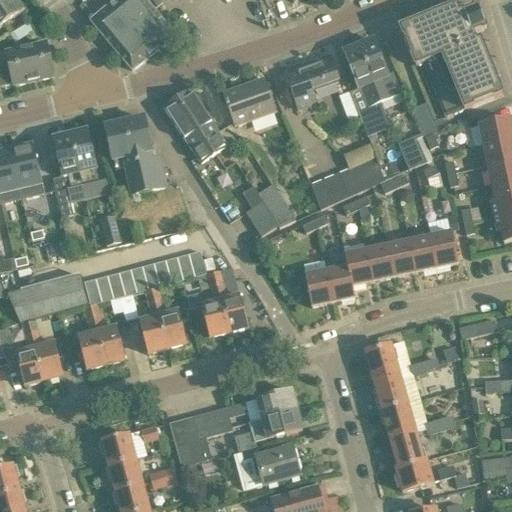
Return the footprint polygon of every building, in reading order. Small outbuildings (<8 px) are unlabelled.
[(15,0),(7,0),(0,5),(0,29),(24,13),(15,0)] [(145,34),(158,51),(174,38),(143,0),(118,0),(112,5),(128,26),(132,23),(142,36),(145,34)] [(128,26),(112,5),(90,23),(131,73),(158,51),(145,34),(142,36),(132,23),(128,26)] [(424,65),(476,42),(474,36),(482,33),(482,32),(484,28),(478,12),(477,12),(473,10),(473,9),(458,15),(455,8),(400,31),(415,68),(424,65)] [(479,41),(476,42),(424,65),(446,119),(502,97),(479,41)] [(357,48),(381,105),(392,100),(384,81),(388,79),(372,42),(357,48)] [(0,73),(49,62),(45,45),(6,54),(7,56),(0,57),(0,73)] [(381,105),(357,48),(342,54),(358,92),(361,91),(364,100),(353,104),(361,126),(385,117),(380,105),(381,105)] [(311,95),(339,85),(329,59),(285,75),(298,112),(315,106),(311,95)] [(53,79),(49,62),(0,73),(0,88),(13,85),(14,88),(53,79)] [(235,129),(275,115),(263,82),(223,97),(235,129)] [(189,92),(176,101),(214,157),(227,149),(218,135),(189,92)] [(343,108),(353,104),(350,95),(349,93),(339,97),(343,108)] [(214,157),(176,101),(163,110),(191,152),(192,152),(201,166),(214,157)] [(439,134),(438,134),(435,124),(427,105),(412,111),(424,141),(424,140),(433,137),(439,134)] [(115,173),(125,171),(131,198),(166,190),(160,160),(152,162),(143,120),(105,128),(113,163),(115,173)] [(483,148),(511,141),(511,128),(510,120),(478,127),(483,148)] [(86,133),(70,137),(85,202),(109,196),(105,182),(97,184),(94,171),(96,171),(86,133)] [(85,202),(70,137),(53,141),(62,179),(53,181),(62,220),(73,217),(70,205),(85,202)] [(433,137),(424,140),(429,152),(438,149),(433,137)] [(420,167),(432,162),(422,139),(410,144),(420,167)] [(511,163),(511,141),(483,148),(487,169),(511,163)] [(20,192),(42,187),(32,147),(10,153),(20,192)] [(10,153),(0,155),(0,196),(20,192),(10,153)] [(362,194),(385,183),(374,159),(349,170),(310,186),(320,213),(362,194)] [(511,163),(487,169),(492,190),(511,185),(511,163)] [(447,178),(456,176),(453,164),(444,166),(447,178)] [(387,180),(399,175),(395,165),(383,170),(387,180)] [(438,176),(438,175),(434,168),(423,173),(426,181),(438,176)] [(456,176),(447,178),(449,190),(458,188),(456,176)] [(404,178),(393,183),(396,191),(408,186),(404,178)] [(396,191),(393,183),(381,188),(385,196),(396,191)] [(511,185),(492,190),(494,203),(490,204),(493,219),(511,214),(511,185)] [(272,188),(258,197),(263,205),(269,214),(283,205),(272,188)] [(263,205),(258,197),(252,189),(242,196),(252,212),(246,216),(261,239),(278,228),(269,214),(263,205)] [(354,204),(358,212),(369,207),(365,199),(354,204)] [(188,212),(184,202),(171,207),(174,217),(188,212)] [(358,212),(354,204),(342,210),(346,218),(358,212)] [(463,226),(472,224),(469,211),(460,213),(463,226)] [(511,214),(493,219),(496,233),(501,232),(504,246),(511,244),(511,214)] [(106,250),(121,246),(114,218),(99,222),(106,250)] [(325,218),(313,223),(317,231),(329,226),(325,218)] [(448,223),(451,235),(459,233),(456,221),(448,223)] [(317,231),(313,223),(302,228),(306,236),(317,231)] [(472,224),(463,226),(466,238),(475,236),(472,224)] [(44,240),(42,233),(31,235),(32,243),(44,240)] [(451,235),(429,239),(436,271),(458,267),(451,235)] [(436,271),(429,239),(408,244),(415,276),(436,271)] [(415,276),(408,244),(387,248),(394,280),(415,276)] [(394,280),(387,248),(366,253),(372,285),(394,280)] [(372,285),(366,253),(344,257),(346,269),(352,289),(372,285)] [(197,255),(186,258),(192,281),(204,278),(197,255)] [(186,258),(174,261),(180,284),(192,281),(186,258)] [(28,267),(26,260),(15,262),(16,270),(28,267)] [(174,261),(163,264),(169,287),(180,284),(174,261)] [(163,264),(151,267),(157,290),(169,287),(163,264)] [(157,290),(151,267),(140,270),(146,293),(157,290)] [(346,269),(326,273),(333,305),(355,301),(352,289),(346,269)] [(146,293),(140,270),(128,273),(134,296),(146,293)] [(219,300),(229,336),(248,331),(233,271),(207,277),(210,290),(222,287),(225,298),(219,300)] [(128,273),(117,276),(123,299),(134,296),(128,273)] [(333,305),(326,273),(304,278),(311,310),(333,305)] [(123,299),(117,276),(105,279),(111,302),(123,299)] [(88,306),(81,283),(80,278),(7,298),(19,326),(88,306)] [(111,302),(105,279),(94,282),(100,306),(111,302)] [(100,306),(94,282),(82,285),(88,309),(100,306)] [(201,308),(201,309),(209,341),(229,336),(219,300),(225,298),(222,287),(210,290),(214,305),(201,308)] [(290,289),(281,294),(285,301),(285,303),(299,295),(294,287),(290,289)] [(158,291),(145,295),(148,307),(161,303),(158,291)] [(198,296),(186,299),(189,312),(201,309),(201,308),(198,296)] [(161,303),(148,307),(152,321),(139,324),(147,357),(167,352),(157,316),(164,314),(161,303)] [(96,307),(84,310),(87,322),(99,319),(96,307)] [(164,314),(157,316),(167,352),(186,347),(178,314),(165,317),(164,314)] [(99,319),(87,322),(90,336),(77,340),(86,373),(105,368),(96,332),(102,330),(99,319)] [(458,331),(462,343),(497,335),(494,322),(458,331)] [(38,335),(35,323),(21,327),(25,338),(38,335)] [(102,330),(96,332),(105,368),(125,363),(116,329),(103,333),(102,330)] [(0,346),(1,352),(13,349),(8,330),(0,332),(0,346)] [(38,335),(25,338),(28,353),(15,356),(24,389),(43,384),(34,348),(41,346),(38,335)] [(41,346),(34,348),(43,384),(63,379),(54,346),(41,349),(41,346)] [(373,384),(399,377),(390,348),(365,355),(373,384)] [(454,350),(442,354),(445,365),(457,361),(454,350)] [(436,362),(424,365),(426,370),(422,371),(424,376),(439,371),(436,362)] [(426,370),(424,365),(409,369),(412,379),(413,379),(424,376),(422,371),(426,370)] [(399,377),(373,384),(381,413),(407,406),(399,377)] [(511,383),(497,385),(498,389),(501,389),(501,394),(511,393),(511,383)] [(498,389),(497,385),(485,385),(485,395),(501,394),(501,389),(498,389)] [(291,393),(226,410),(229,421),(247,416),(250,425),(297,412),(291,393)] [(481,401),(470,403),(473,421),(484,419),(481,401)] [(407,406),(381,413),(390,442),(415,434),(407,406)] [(226,410),(215,413),(221,437),(233,434),(229,421),(226,410)] [(297,412),(250,425),(252,434),(234,439),(238,456),(258,450),(256,445),(302,432),(297,412)] [(215,413),(203,416),(210,440),(221,437),(215,413)] [(203,416),(196,418),(192,419),(198,443),(206,441),(210,440),(203,416)] [(198,443),(192,419),(181,422),(187,446),(198,443)] [(452,419),(441,423),(442,428),(439,428),(440,433),(455,429),(452,419)] [(187,446),(181,422),(168,426),(180,467),(192,463),(187,446)] [(442,428),(441,423),(425,427),(428,437),(440,433),(439,428),(442,428)] [(144,446),(159,442),(155,429),(140,433),(144,446)] [(501,443),(511,442),(511,430),(500,431),(501,443)] [(423,464),(415,434),(390,442),(398,471),(423,464)] [(107,469),(136,462),(129,436),(101,444),(107,469)] [(206,441),(198,443),(187,446),(192,463),(192,466),(211,461),(206,441)] [(258,450),(238,456),(235,456),(245,493),(299,479),(291,450),(260,459),(258,450)] [(511,470),(510,459),(481,463),(483,481),(506,478),(507,484),(511,482),(511,470)] [(136,462),(107,469),(114,494),(143,487),(136,462)] [(426,463),(423,464),(398,471),(395,471),(401,494),(432,485),(426,463)] [(0,497),(19,492),(12,467),(0,469),(0,497)] [(440,484),(455,479),(457,490),(479,485),(476,473),(455,477),(452,468),(437,472),(440,484)] [(174,471),(160,475),(162,482),(165,481),(167,488),(178,486),(174,471)] [(162,482),(160,475),(149,478),(153,492),(167,488),(165,481),(162,482)] [(149,511),(143,487),(114,494),(118,511),(149,511)] [(274,511),(286,511),(326,502),(322,488),(272,502),(274,511)] [(458,496),(460,507),(446,510),(446,511),(480,511),(483,511),(479,491),(458,496)] [(24,511),(19,492),(0,497),(0,511),(24,511)] [(339,511),(336,499),(326,502),(286,511),(339,511)]
